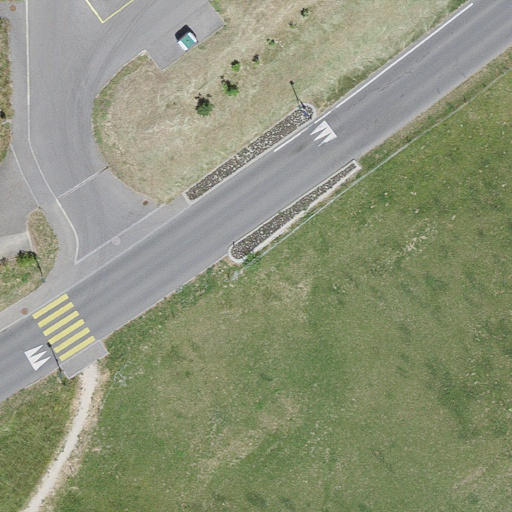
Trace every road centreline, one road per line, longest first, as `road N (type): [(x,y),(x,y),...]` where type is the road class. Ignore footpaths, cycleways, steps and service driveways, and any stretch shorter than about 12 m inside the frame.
road 1 (secondary): [(511,9),(147,271)]
road 2 (residential): [(147,271),(72,163),(55,83)]
road 3 (secondary): [(147,271),(0,368)]
road 4 (residential): [(55,83),(169,0)]
